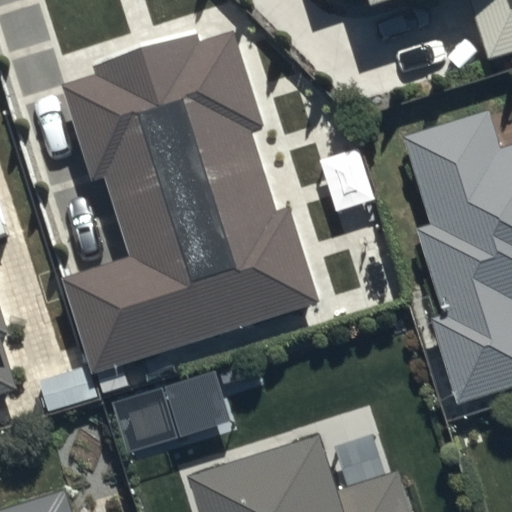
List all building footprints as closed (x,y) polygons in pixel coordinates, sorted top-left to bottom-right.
[(511,0),(321,0),(328,19),(386,0),(465,0),(484,59),(511,49),(511,0)] [(69,276),(98,371),(327,300),(241,23),(64,78),(121,260),(69,276)] [(393,141),(464,403),(511,389),(511,145),(503,148),(493,114),(393,141)] [(0,383),(18,378),(0,317),(0,383)] [(416,511),(404,469),(343,487),(328,436),(197,476),(207,511),(416,511)] [(78,511),(70,485),(0,508),(0,511),(78,511)]
